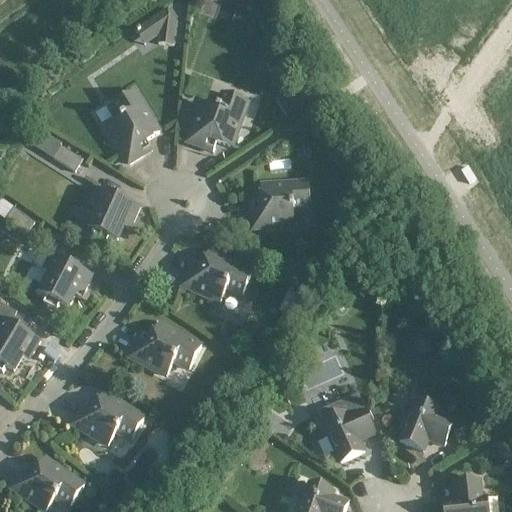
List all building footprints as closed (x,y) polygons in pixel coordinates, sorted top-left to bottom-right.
[(168,10),(134,32),(145,48),(157,39),(156,46),(175,48),(178,25),(168,10)] [(301,88),(279,102),(288,116),(310,103),(301,88)] [(159,135),(151,122),(151,121),(151,120),(151,118),(151,117),(150,116),(149,116),(148,115),(147,115),(134,94),(112,107),(121,122),(107,130),(129,166),(144,157),(139,148),(159,135)] [(239,128),(239,127),(247,103),(224,95),(218,111),(202,105),(188,145),(204,151),(208,141),(231,149),(236,135),(237,134),(238,133),(239,133),(239,132),(239,131),(239,129),(239,128)] [(54,161),(75,175),(82,163),(61,150),(54,161)] [(309,186),(284,187),(282,186),(281,185),(280,185),(278,186),(277,186),(276,187),(260,188),(262,212),(251,213),(252,231),(294,228),(293,212),(310,211),(309,186)] [(140,209),(97,190),(90,205),(97,208),(88,229),(95,233),(92,239),(106,246),(109,239),(117,242),(123,227),(130,230),(140,209)] [(6,222),(26,237),(34,226),(14,211),(6,222)] [(253,274),(230,263),(229,261),(228,261),(227,260),(225,260),(224,260),(223,260),(209,254),(198,276),(189,271),(181,287),(220,305),(227,290),(242,297),(253,274)] [(47,299),(43,305),(57,312),(60,305),(68,309),(75,295),(82,298),(92,278),(50,256),(43,271),(50,274),(39,295),(47,299)] [(301,271),(282,260),(277,269),(296,280),(301,271)] [(6,369),(14,373),(22,359),(28,363),(40,343),(0,319),(0,373),(2,375),(6,369)] [(201,349),(179,337),(178,336),(177,335),(176,334),(175,334),(174,333),(173,333),(172,334),(158,327),(147,348),(137,343),(129,359),(166,378),(174,364),(189,372),(201,349)] [(145,421),(123,408),(123,407),(122,406),(122,405),(120,404),(118,404),(116,404),(103,396),(90,417),(81,411),(72,426),(108,448),(117,434),(131,443),(145,421)] [(440,413),(416,403),(399,444),(423,453),(428,440),(432,441),(432,443),(444,448),(454,425),(437,418),(440,413)] [(342,405),(318,415),(341,465),(364,455),(358,441),(362,439),(363,441),(375,436),(365,413),(349,420),(342,405)] [(511,455),(504,444),(489,454),(498,468),(511,458),(511,455)] [(47,511),(55,500),(70,510),(84,489),(63,475),(63,474),(63,473),(62,472),(61,471),(60,470),(59,470),(58,470),(57,470),(44,461),(30,481),(21,475),(11,490),(43,511),(47,511)] [(443,504),(444,511),(488,511),(487,499),(481,500),(479,482),(454,485),(455,499),(457,498),(458,502),(443,504)] [(333,493),(309,485),(299,511),(345,511),(348,504),(331,499),(333,493)]
